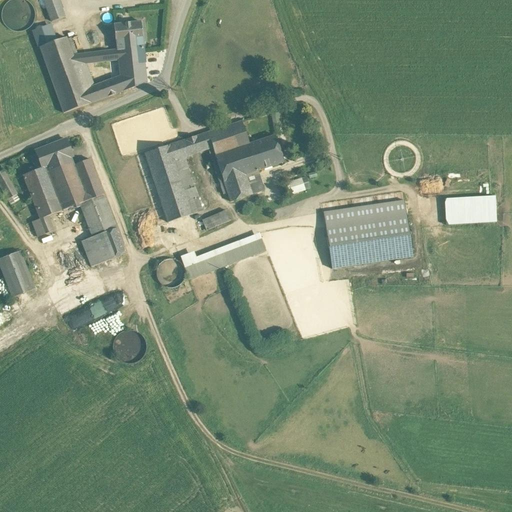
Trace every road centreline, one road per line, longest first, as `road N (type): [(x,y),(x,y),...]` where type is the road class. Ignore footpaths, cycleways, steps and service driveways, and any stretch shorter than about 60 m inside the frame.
road 1 (track): [(483,511),(253,457),(211,433),(163,342),(138,259),(79,121)]
road 2 (residential): [(191,0),(160,83),(0,157)]
